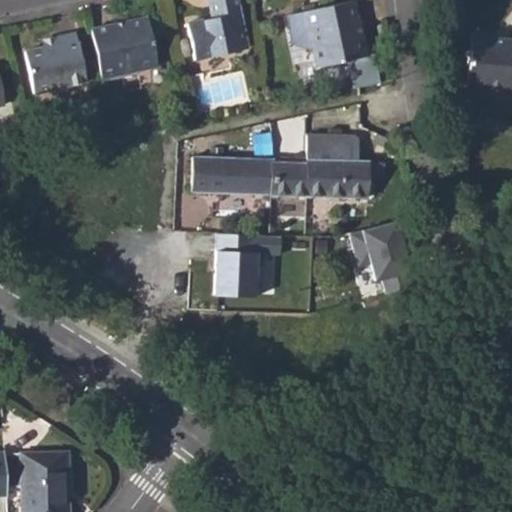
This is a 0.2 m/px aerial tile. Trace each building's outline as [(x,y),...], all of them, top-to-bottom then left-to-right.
[(187,23),(195,60),(247,49),(237,0),(208,0),(212,18),(187,23)] [(352,1),(289,14),(291,42),(312,49),(316,68),(347,60),(353,85),(379,80),(373,55),(365,57),(352,1)] [(157,66),(147,17),(91,29),(102,78),(157,66)] [(25,51),(34,93),(86,81),(76,32),(57,36),(58,44),(45,46),(25,51)] [(511,43),(507,40),(507,42),(502,48),(491,47),(492,40),(492,34),(470,33),(467,60),(466,60),(464,77),(466,77),(465,87),(476,89),(475,104),(482,112),(498,114),(509,106),(510,91),(511,90),(511,43)] [(43,39),(45,46),(58,44),(57,36),(43,39)] [(507,42),(492,40),(491,47),(502,48),(507,42)] [(191,192),(367,199),(367,175),(381,175),(382,162),(356,161),(357,140),(353,136),(306,134),(305,160),(305,163),(273,162),(273,159),(192,157),(191,192)] [(394,222),(344,236),(353,269),(371,264),(375,280),(408,271),(394,222)] [(154,224),(151,262),(165,263),(163,285),(197,288),(203,229),(154,224)] [(283,236),(213,234),(211,295),(257,296),(258,256),(282,257),(283,236)] [(22,487),(22,511),(62,511),(63,490),(66,490),(65,452),(21,454),(2,454),(4,488),(22,487)]
